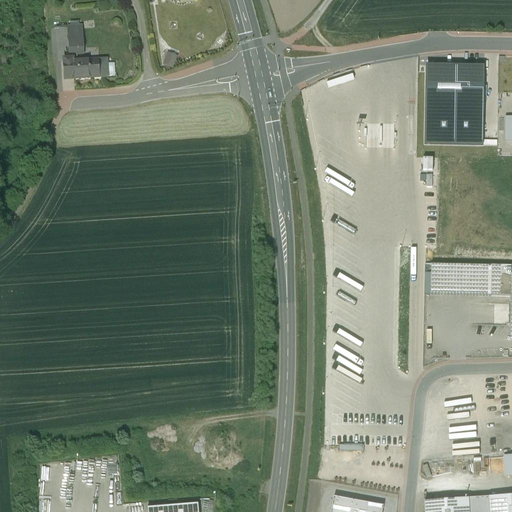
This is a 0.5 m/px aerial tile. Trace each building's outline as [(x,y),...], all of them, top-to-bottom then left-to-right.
[(82,27),(68,28),(69,56),(83,55),(82,27)] [(170,52),(165,65),(176,69),(180,56),(170,52)] [(97,61),(74,63),(73,62),(73,60),(64,61),(65,80),(98,78),(97,61)] [(106,61),(97,61),(98,78),(107,78),(106,61)] [(426,68),(424,146),(482,147),(483,69),(426,68)] [(491,267),(431,266),(430,297),(490,298),(490,297),(491,267)] [(511,268),(491,267),(490,297),(510,298),(510,277),(511,277),(511,268)] [(511,511),(511,497),(490,499),(491,511),(511,511)] [(382,511),(383,508),(333,499),(330,511),(382,511)] [(468,511),(468,501),(424,504),(424,511),(468,511)] [(147,507),(147,511),(199,511),(199,503),(147,507)]
